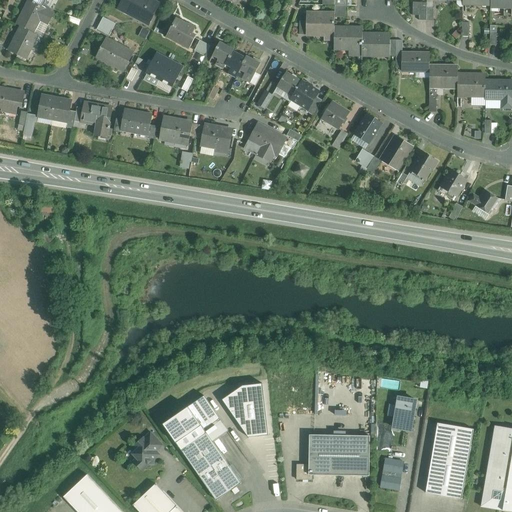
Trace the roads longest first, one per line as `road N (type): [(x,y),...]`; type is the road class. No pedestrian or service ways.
road 1 (secondary): [(511,249),(0,167)]
road 2 (residential): [(194,0),(452,147),(502,164)]
road 3 (residential): [(56,82),(240,117)]
road 4 (residential): [(511,66),(434,43),(370,12)]
